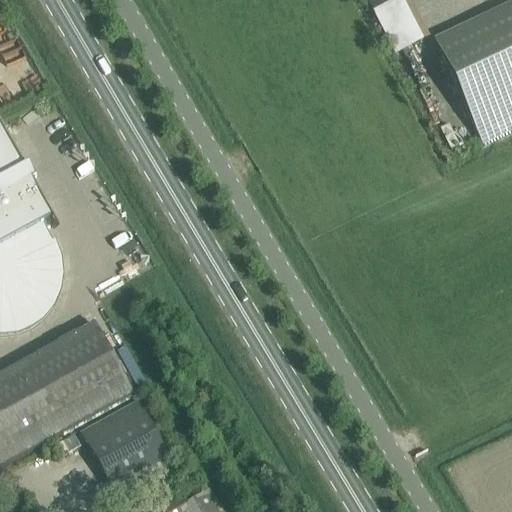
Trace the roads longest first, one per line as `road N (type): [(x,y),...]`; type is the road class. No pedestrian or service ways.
road 1 (unclassified): [(121,0),(428,511)]
road 2 (secondary): [(368,511),(61,0)]
